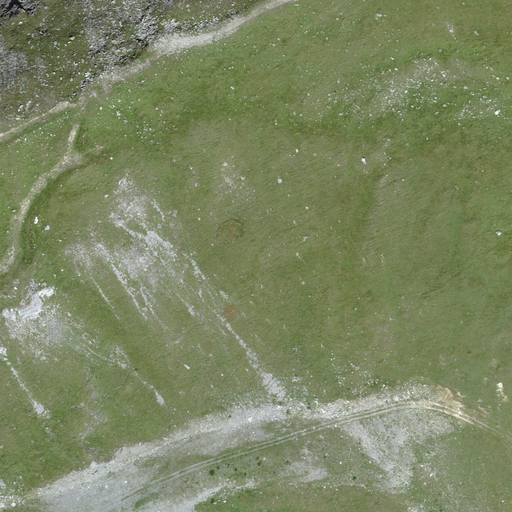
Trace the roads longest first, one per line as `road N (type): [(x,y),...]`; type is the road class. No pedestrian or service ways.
road 1 (track): [(79,511),(173,460),(348,419),(437,412),(511,448)]
road 2 (track): [(0,142),(79,106),(70,158),(37,193),(0,277)]
